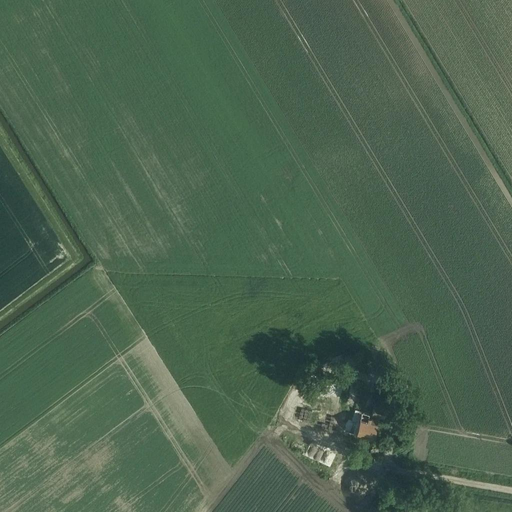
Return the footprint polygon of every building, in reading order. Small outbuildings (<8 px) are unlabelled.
[(264,246),(260,249),(266,259),(270,257),(264,246)] [(244,283),(250,282),(246,269),(241,271),(244,283)] [(315,269),(264,305),(284,334),(289,330),(293,335),(339,303),(315,269)] [(253,315),(248,302),(252,300),(248,291),(234,296),(243,319),(253,315)] [(280,330),(276,333),(283,343),(287,340),(280,330)] [(279,348),(268,354),(274,364),(285,358),(279,348)] [(375,403),(371,415),(384,418),(387,406),(375,403)] [(346,420),(343,432),(361,437),(374,440),(378,419),(369,416),(369,414),(355,410),(352,421),(346,420)] [(370,448),(370,459),(378,459),(378,448),(370,448)] [(281,458),(293,463),(296,456),(284,451),(281,458)]
